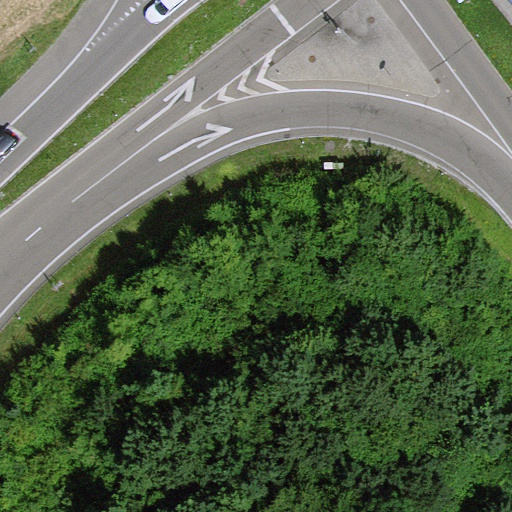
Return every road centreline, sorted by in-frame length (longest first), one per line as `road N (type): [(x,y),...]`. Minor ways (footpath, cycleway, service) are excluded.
road 1 (motorway): [(140,150),(287,110),(340,110),(453,139),(511,177)]
road 2 (motorway): [(140,150),(304,0)]
road 3 (motorway): [(148,22),(0,163)]
road 4 (motorway): [(0,267),(140,150)]
road 5 (secondary): [(423,0),(511,140)]
